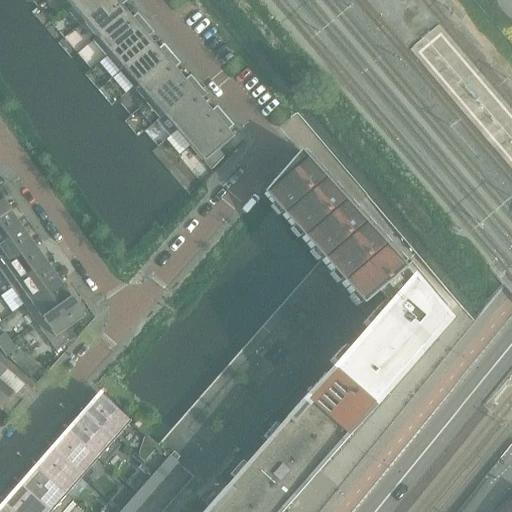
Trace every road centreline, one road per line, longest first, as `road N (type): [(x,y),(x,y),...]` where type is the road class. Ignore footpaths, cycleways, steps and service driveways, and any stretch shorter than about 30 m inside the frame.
road 1 (residential): [(128,317),(264,156),(255,127),(147,0)]
road 2 (tertiary): [(374,511),(511,346)]
road 3 (residential): [(128,317),(5,142)]
road 4 (residential): [(0,465),(128,317)]
